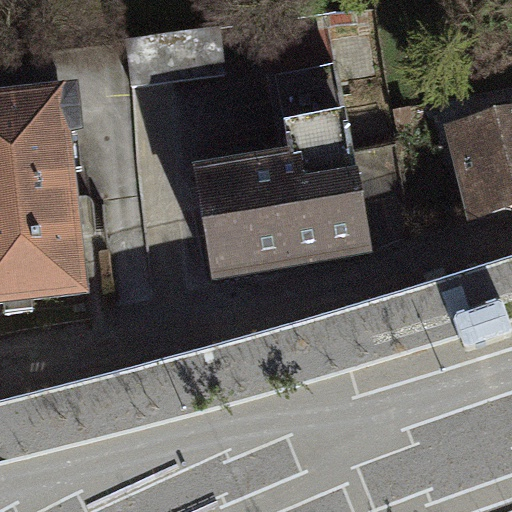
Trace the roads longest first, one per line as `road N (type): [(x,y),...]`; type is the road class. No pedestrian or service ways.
road 1 (motorway): [(511,326),(276,386),(0,439)]
road 2 (motorway): [(511,368),(176,511)]
